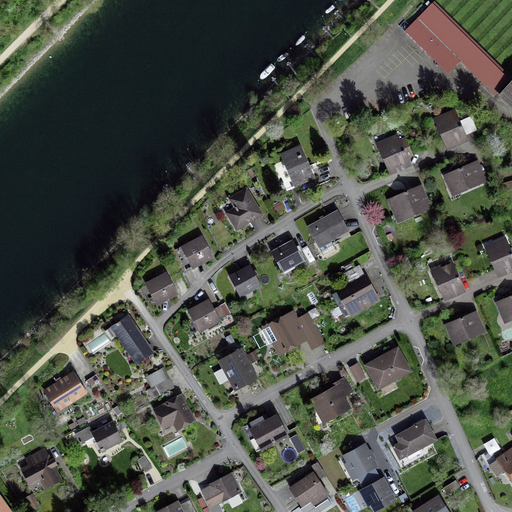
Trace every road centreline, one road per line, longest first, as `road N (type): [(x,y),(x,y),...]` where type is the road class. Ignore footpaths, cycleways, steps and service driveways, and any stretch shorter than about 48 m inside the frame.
road 1 (track): [(0,403),(392,0)]
road 2 (residential): [(154,329),(236,250),(347,183)]
road 3 (residential): [(221,422),(405,322)]
road 4 (residential): [(405,322),(488,511)]
road 5 (residential): [(353,197),(405,322)]
road 6 (residential): [(124,511),(235,449)]
road 7 (residential): [(469,150),(353,197)]
